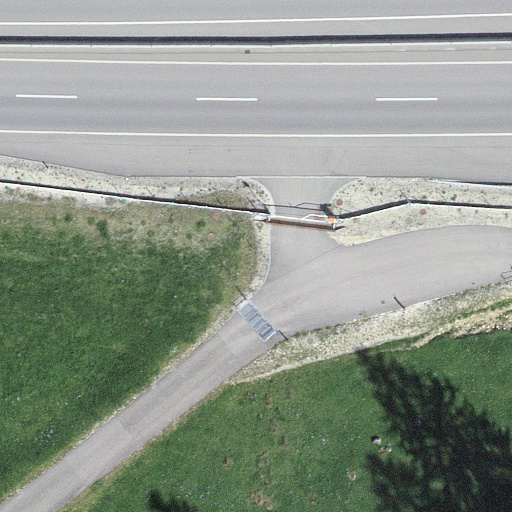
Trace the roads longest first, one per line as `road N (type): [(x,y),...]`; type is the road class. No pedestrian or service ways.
road 1 (unclassified): [(511,251),(397,266),(286,303),(14,511)]
road 2 (motorway): [(0,96),(511,96)]
